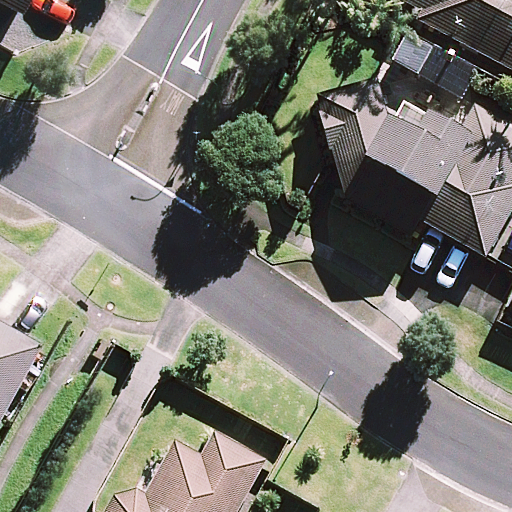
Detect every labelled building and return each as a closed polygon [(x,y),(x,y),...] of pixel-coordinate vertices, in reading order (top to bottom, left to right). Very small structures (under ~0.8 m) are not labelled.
[(0,0),(0,7),(18,16),(26,0),(0,0)] [(511,0),(391,0),(423,17),(418,25),(511,75),(511,0)] [(511,132),(472,113),(460,138),(429,124),(428,126),(402,113),(394,130),(385,105),(377,82),(316,102),(322,123),(289,133),(299,167),(333,157),(347,206),(411,241),(419,226),(511,272),(511,132)] [(0,410),(34,346),(0,328),(0,410)] [(243,511),(267,473),(212,440),(199,462),(178,449),(148,499),(143,497),(137,497),(131,497),(125,499),(120,501),(115,505),(111,509),(108,511),(243,511)]
